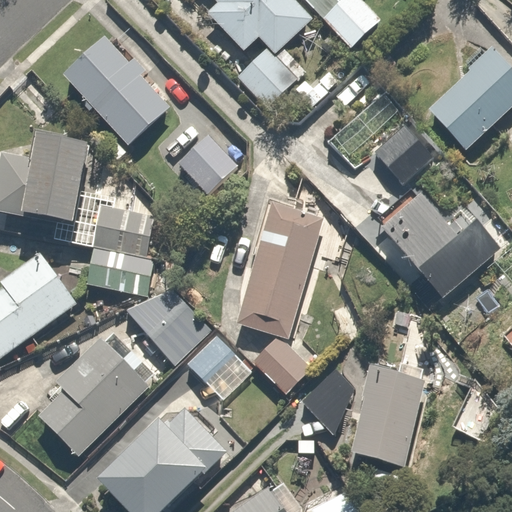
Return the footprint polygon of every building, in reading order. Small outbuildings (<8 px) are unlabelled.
[(213,0),(217,3),(205,15),(241,53),(257,38),(272,53),(309,17),(292,0),(213,0)] [(300,0),(350,48),(392,5),(386,0),(300,0)] [(101,40),(60,78),(123,147),(165,110),(101,40)] [(511,111),(511,70),(491,50),(427,113),(468,155),(511,111)] [(292,83),(264,54),(236,81),(264,110),(292,83)] [(355,113),(324,140),(351,169),(381,143),(355,113)] [(430,160),(403,131),(374,157),(401,186),(430,160)] [(205,137),(176,164),(207,197),(236,170),(205,137)] [(0,214),(74,221),(81,144),(31,140),(29,159),(0,154),(0,214)] [(483,269),(420,194),(380,227),(443,302),(483,269)] [(235,325),(286,339),(319,220),(268,206),(235,325)] [(150,214),(95,209),(87,290),(142,296),(150,214)] [(0,356),(72,304),(37,257),(0,284),(0,285),(2,288),(0,289),(0,356)] [(175,367),(211,331),(166,293),(125,312),(175,367)] [(511,327),(501,338),(511,350),(511,327)] [(250,374),(212,337),(185,363),(223,402),(250,374)] [(148,386),(100,340),(54,386),(60,393),(36,420),(75,457),(148,386)] [(308,371),(277,340),(254,363),(284,394),(308,371)] [(331,371),(300,405),(330,431),(360,397),(331,371)] [(406,466),(425,382),(369,371),(351,454),(406,466)] [(178,402),(94,480),(123,511),(162,511),(225,454),(178,402)] [(315,436),(286,435),(285,455),(314,456),(315,436)] [(292,511),(275,485),(233,511),(292,511)] [(357,511),(346,492),(308,511),(309,511),(357,511)]
